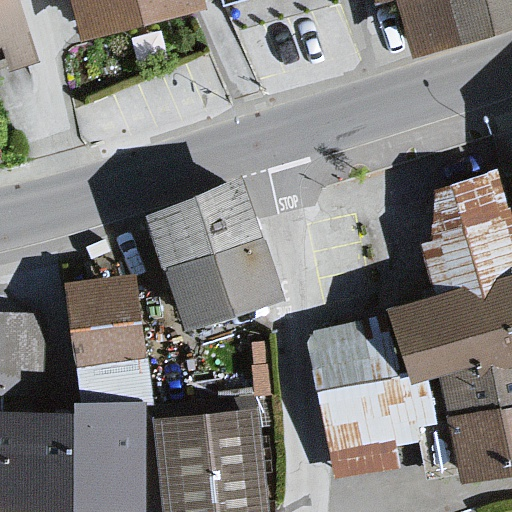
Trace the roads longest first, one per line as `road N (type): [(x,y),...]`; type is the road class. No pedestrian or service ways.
road 1 (residential): [(263,148),(291,287),(308,511)]
road 2 (tertiary): [(0,221),(263,148)]
road 3 (tertiary): [(263,148),(511,66)]
